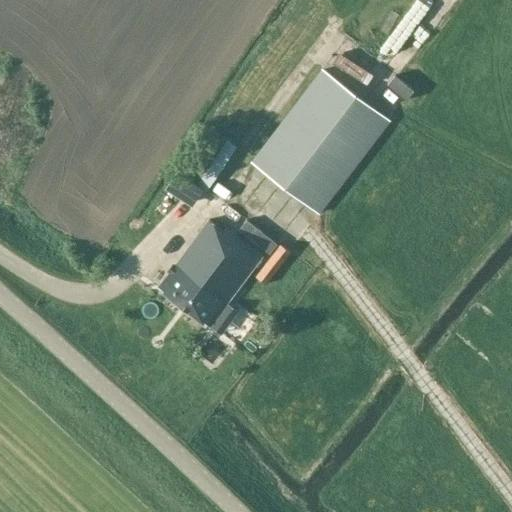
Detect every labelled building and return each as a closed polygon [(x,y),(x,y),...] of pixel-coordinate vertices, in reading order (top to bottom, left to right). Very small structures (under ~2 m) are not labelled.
[(366,49),(398,0),(358,0),(338,31),(366,49)] [(406,0),(387,46),(416,59),(442,0),(406,0)] [(389,122),(322,71),(252,163),(319,214),(389,122)] [(208,196),(230,138),(208,130),(187,188),(208,196)] [(136,260),(185,214),(174,202),(125,248),(136,260)] [(280,229),(288,242),(306,230),(297,218),(280,229)] [(208,222),(157,290),(209,329),(262,257),(225,230),(223,233),(208,222)] [(281,247),(256,278),(268,286),(291,254),(281,247)]
